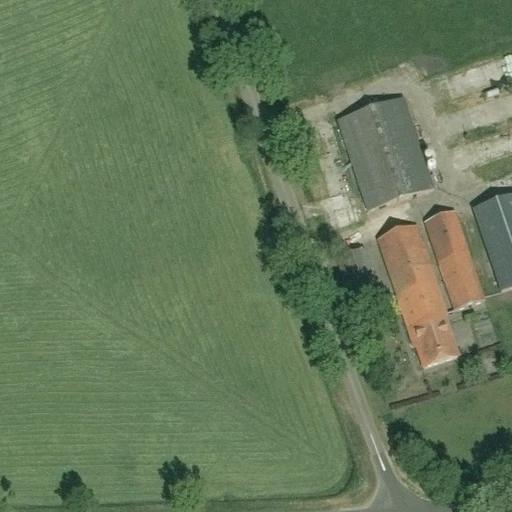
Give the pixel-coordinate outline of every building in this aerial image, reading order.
[(502,74),(511,70),(511,67),(507,53),(496,57),(502,74)] [(474,60),(450,71),(457,84),(480,73),(474,60)] [(487,97),(497,117),(510,111),(500,90),(487,97)] [(496,126),(497,148),(511,147),(511,96),(510,91),(511,121),(496,126)] [(403,103),(338,125),(368,214),(434,192),(403,103)] [(301,115),(313,165),(332,161),(320,110),(301,115)] [(511,200),(474,213),(501,294),(511,290),(511,200)] [(455,215),(425,226),(455,314),(485,304),(455,215)] [(436,286),(416,229),(376,243),(411,345),(414,344),(423,371),(457,359),(443,318),(446,317),(435,286),(436,286)] [(364,254),(337,263),(353,308),(379,299),(364,254)] [(475,342),(477,373),(495,371),(493,341),(475,342)]
